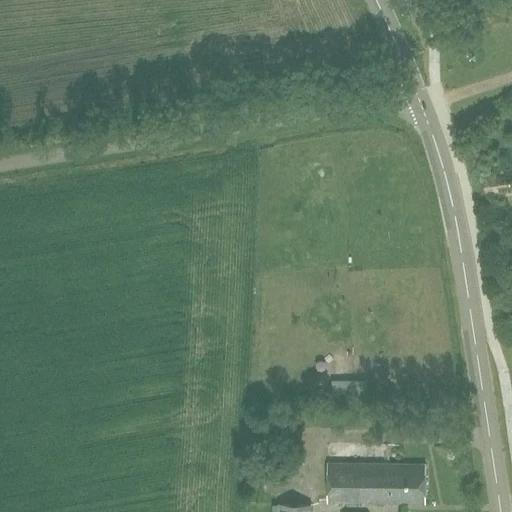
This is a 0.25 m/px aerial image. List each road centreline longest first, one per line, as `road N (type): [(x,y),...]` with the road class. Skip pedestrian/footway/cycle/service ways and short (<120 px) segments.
road 1 (tertiary): [(417,97),(452,206),(500,511)]
road 2 (unclassified): [(0,165),(417,97)]
